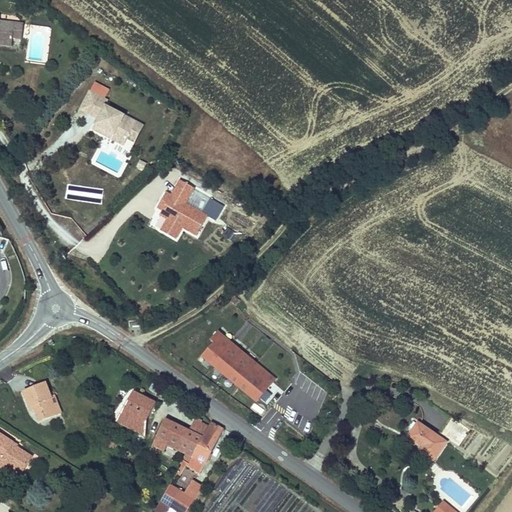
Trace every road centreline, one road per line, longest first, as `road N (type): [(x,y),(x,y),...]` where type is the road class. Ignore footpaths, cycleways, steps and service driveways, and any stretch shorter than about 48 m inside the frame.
road 1 (track): [(511,83),(429,143),(307,204),(209,301),(133,346)]
road 2 (tertiary): [(55,309),(102,325),(358,511)]
road 3 (tertiary): [(0,195),(55,309)]
